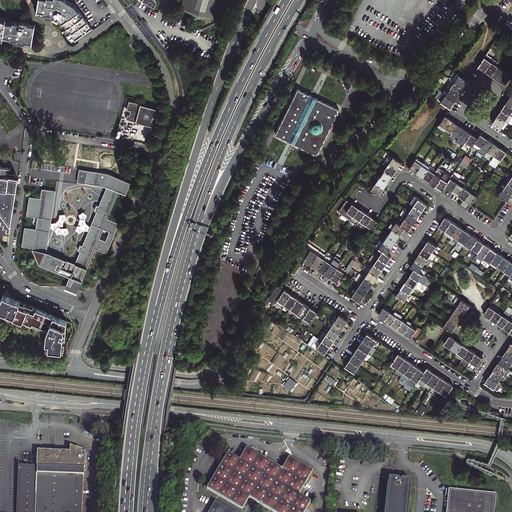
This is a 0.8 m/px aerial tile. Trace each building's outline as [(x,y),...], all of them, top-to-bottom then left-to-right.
[(52,16),(52,18),(55,19),(57,20),(59,19),(62,21),(76,41),(93,29),(90,24),(76,5),(67,0),(40,0),(38,14),(52,16)] [(137,0),(153,9),(156,2),(153,1),(153,0),(137,0)] [(222,0),(185,0),(185,1),(183,9),(198,19),(216,19),(219,11),(222,0)] [(2,22),(0,20),(0,38),(4,39),(4,38),(18,40),(18,42),(23,42),(26,43),(26,41),(33,42),(36,26),(29,25),(29,23),(22,22),(21,23),(7,21),(7,23),(2,22)] [(478,66),(485,70),(493,58),(486,54),(478,66)] [(485,70),(491,75),(497,66),(499,63),(493,58),(485,70)] [(491,75),(498,79),(504,70),(497,66),(491,75)] [(498,79),(504,83),(510,74),(504,70),(498,79)] [(463,88),(468,81),(458,75),(456,74),(452,80),(463,88)] [(458,94),(463,88),(452,80),(450,79),(445,86),(458,94)] [(454,101),(458,94),(445,86),(443,89),(447,91),(445,95),(454,101)] [(338,110),(296,90),(274,135),(316,156),(338,110)] [(449,108),(454,101),(445,95),(441,92),(437,99),(449,108)] [(127,118),(153,125),(154,121),(152,121),(153,117),(155,117),(158,109),(130,101),(127,109),(131,110),(130,115),(128,114),(127,118)] [(511,106),(505,102),(501,109),(511,116),(511,106)] [(511,116),(501,109),(497,115),(506,122),(509,124),(511,119),(511,116)] [(497,115),(492,122),(500,128),(503,124),(504,125),(506,122),(497,115)] [(451,120),(444,116),(438,125),(444,130),(445,128),(451,120)] [(457,125),(451,120),(445,128),(452,132),(457,125)] [(464,129),(457,125),(452,132),(450,135),(456,140),(464,129)] [(470,133),(464,129),(456,140),(463,144),(470,133)] [(477,138),(470,133),(463,144),(470,149),(472,146),(477,138)] [(480,134),(477,138),(472,146),(478,150),(481,146),(486,138),(480,134)] [(492,142),(486,138),(481,146),(487,150),(492,142)] [(499,147),(492,142),(487,150),(483,155),(490,160),(499,147)] [(506,152),(499,147),(490,160),(497,165),(506,152)] [(75,148),(74,159),(84,160),(85,149),(75,148)] [(110,160),(111,153),(96,151),(95,159),(110,160)] [(396,168),(401,161),(389,154),(385,160),(396,168)] [(465,155),(462,160),(468,165),(471,160),(465,155)] [(392,175),(396,168),(385,160),(383,159),(378,166),(384,169),(392,175)] [(409,167),(416,171),(421,164),(415,159),(409,167)] [(0,217),(2,217),(2,221),(5,221),(5,224),(8,225),(7,228),(10,228),(18,174),(9,173),(10,171),(13,171),(15,171),(16,170),(16,169),(15,167),(15,166),(10,166),(11,164),(0,162),(0,217)] [(416,171),(422,176),(428,168),(421,164),(416,171)] [(422,176),(429,180),(434,173),(428,168),(422,176)] [(86,183),(107,186),(75,263),(47,252),(55,191),(42,188),(40,198),(29,196),(26,215),(37,217),(36,229),(25,227),(22,246),(33,248),(33,249),(39,264),(69,277),(66,285),(78,290),(86,269),(93,272),(102,252),(106,254),(119,224),(108,219),(119,192),(126,195),(131,184),(110,174),(93,171),(79,169),(77,182),(86,183)] [(387,181),(392,175),(384,169),(380,176),(387,181)] [(429,180),(436,185),(441,177),(434,173),(429,180)] [(383,188),(387,181),(380,176),(377,180),(375,178),(373,181),(383,188)] [(436,185),(442,189),(445,186),(447,181),(441,177),(436,185)] [(445,186),(451,190),(456,182),(450,178),(447,181),(445,186)] [(451,190),(457,194),(462,186),(465,182),(459,178),(456,182),(451,190)] [(378,195),(383,188),(373,181),(372,180),(370,182),(371,182),(368,187),(378,195)] [(511,194),(511,191),(511,184),(507,181),(503,188),(511,194)] [(457,194),(464,198),(469,191),(462,186),(457,194)] [(506,200),(511,194),(503,188),(498,195),(506,200)] [(464,198),(471,203),(476,195),(469,191),(464,198)] [(413,205),(422,210),(426,203),(414,195),(410,202),(413,205)] [(350,220),(358,208),(349,201),(347,200),(338,212),(350,220)] [(422,210),(413,205),(409,211),(417,217),(422,210)] [(365,212),(358,208),(350,220),(357,225),(365,212)] [(405,218),(413,223),(417,217),(409,211),(407,210),(402,216),(405,218)] [(372,217),(365,212),(357,225),(363,229),(366,225),(372,217)] [(378,221),(372,217),(366,225),(373,229),(378,221)] [(447,230),(453,221),(446,217),(440,226),(447,230)] [(404,227),(408,230),(413,223),(405,218),(400,225),(404,227)] [(454,235),(460,226),(453,221),(447,230),(445,233),(451,238),(454,235)] [(400,234),(404,227),(400,225),(396,222),(394,225),(391,223),(389,226),(392,228),(400,234)] [(458,242),(466,230),(460,226),(454,235),(456,237),(454,240),(458,242)] [(388,235),(396,240),(400,234),(392,228),(388,235)] [(466,243),(472,234),(466,230),(458,242),(462,245),(464,242),(466,243)] [(473,248),(479,239),(472,234),(466,243),(473,248)] [(383,241),(391,247),(396,240),(388,235),(383,241)] [(379,248),(387,253),(391,247),(383,241),(380,239),(375,246),(379,248)] [(480,252),(486,243),(479,239),(473,248),(480,252)] [(428,242),(423,249),(431,254),(433,251),(437,254),(439,250),(428,242)] [(310,243),(300,257),(304,259),(311,264),(320,250),(310,243)] [(486,257),(492,248),(486,243),(480,252),(486,257)] [(379,248),(375,255),(386,262),(391,256),(387,253),(379,248)] [(492,261),(498,252),(492,248),(486,257),(484,259),(490,264),(492,261)] [(423,249),(419,255),(427,260),(431,254),(423,249)] [(320,250),(311,264),(318,268),(327,255),(320,250)] [(499,265),(505,256),(498,252),(492,261),(499,265)] [(327,255),(318,268),(324,273),(333,259),(327,255)] [(370,261),(374,263),(382,269),(386,262),(375,255),(370,261)] [(419,255),(414,262),(422,267),(427,260),(419,255)] [(333,259),(324,273),(331,277),(337,267),(342,260),(336,256),(333,259)] [(505,270),(511,261),(505,256),(499,265),(505,270)] [(414,262),(410,268),(414,271),(418,273),(422,267),(414,262)] [(374,263),(369,270),(377,275),(382,269),(374,263)] [(337,267),(331,277),(337,281),(344,272),(337,267)] [(369,270),(365,276),(373,282),(377,275),(369,270)] [(418,273),(414,271),(409,277),(417,283),(421,276),(418,273)] [(365,276),(360,283),(369,288),(373,282),(365,276)] [(417,283),(409,277),(405,284),(412,289),(417,283)] [(360,283),(356,289),(364,295),(369,288),(360,283)] [(412,289),(405,284),(400,290),(408,296),(412,289)] [(283,304),(290,294),(283,289),(282,291),(276,287),(267,299),(274,304),(274,303),(281,307),(283,304)] [(356,289),(351,297),(359,302),(364,295),(356,289)] [(408,296),(400,290),(396,297),(407,304),(411,298),(408,296)] [(42,347),(59,349),(62,335),(64,336),(67,321),(13,299),(3,294),(0,301),(0,313),(46,333),(42,347)] [(288,311),(297,298),(290,294),(283,304),(287,306),(285,310),(288,312),(288,311)] [(295,315),(303,302),(297,298),(288,311),(295,315)] [(459,306),(466,311),(471,304),(463,299),(459,306)] [(301,319),(310,307),(303,302),(295,315),(301,319)] [(490,305),(485,313),(491,317),(497,310),(490,305)] [(455,312),(462,317),(466,311),(459,306),(455,312)] [(307,325),(317,311),(310,307),(301,319),(301,320),(307,325)] [(380,315),(386,319),(391,312),(385,307),(380,315)] [(497,310),(491,317),(498,322),(503,314),(497,310)] [(386,319),(393,324),(400,313),(397,311),(394,314),(391,312),(386,319)] [(503,314),(498,322),(504,326),(511,315),(505,311),(503,314)] [(450,319),(458,324),(462,317),(455,312),(450,319)] [(393,324),(399,328),(404,320),(401,318),(403,315),(400,313),(393,324)] [(343,326),(347,319),(339,314),(335,321),(343,326)] [(338,332),(343,326),(335,321),(332,319),(328,325),(330,327),(338,332)] [(446,326),(453,331),(458,324),(450,319),(446,326)] [(399,328),(406,332),(411,325),(404,320),(399,328)] [(411,325),(406,332),(413,337),(414,335),(417,337),(423,329),(420,327),(418,330),(411,325)] [(334,339),(338,332),(330,327),(326,334),(334,339)] [(329,345),(334,339),(326,334),(323,332),(319,338),(329,345)] [(367,332),(362,339),(371,345),(376,338),(367,332)] [(452,347),(457,340),(450,335),(445,343),(452,347)] [(325,352),(329,345),(319,338),(317,337),(311,346),(323,355),(325,353),(325,352)] [(362,339),(358,346),(367,352),(371,345),(362,339)] [(457,354),(463,344),(457,340),(452,347),(450,349),(457,354)] [(463,358),(470,348),(463,344),(457,354),(463,358)] [(358,346),(354,352),(366,360),(367,358),(366,357),(366,356),(365,355),(367,352),(358,346)] [(469,363),(476,352),(470,348),(463,358),(460,362),(467,367),(469,363)] [(354,352),(349,359),(358,365),(361,367),(366,360),(354,352)] [(476,368),(483,357),(476,352),(469,363),(476,368)] [(404,357),(398,353),(391,363),(398,367),(404,357)] [(511,363),(511,360),(504,355),(500,362),(509,368),(511,363)] [(411,362),(404,357),(398,367),(404,372),(411,362)] [(349,359),(345,366),(354,371),(358,365),(349,359)] [(417,366),(411,362),(404,372),(411,376),(417,366)] [(509,368),(500,362),(496,368),(504,374),(507,376),(511,369),(509,368)] [(424,370),(417,366),(411,376),(406,382),(413,386),(417,380),(424,370)] [(433,371),(426,367),(424,370),(417,380),(420,382),(420,383),(423,385),(426,381),(433,371)] [(504,374),(496,368),(491,375),(500,381),(502,378),(504,380),(506,377),(504,375),(504,374)] [(439,375),(433,371),(426,381),(433,385),(439,375)] [(446,380),(439,375),(433,385),(439,389),(446,380)] [(500,381),(491,375),(487,382),(499,390),(503,383),(500,381)] [(453,384),(446,380),(439,389),(446,394),(453,384)] [(33,511),(83,511),(85,466),(86,466),(86,457),(86,451),(82,451),(83,449),(79,448),(75,447),(71,445),(70,451),(38,450),(38,456),(37,456),(36,465),(35,465),(34,510),(33,511)] [(240,459),(228,452),(207,488),(219,495),(243,509),(250,497),(275,511),(305,511),(312,501),(300,494),(313,471),(290,457),(283,468),(247,448),(240,459)] [(35,465),(18,465),(18,487),(16,511),(33,511),(34,510),(35,465)] [(399,479),(389,477),(389,483),(388,483),(385,511),(408,511),(411,485),(410,485),(411,480),(402,479),(402,480),(399,480),(399,479)] [(455,511),(457,489),(451,488),(448,511),(455,511)] [(497,511),(499,493),(457,489),(455,511),(497,511)] [(234,511),(215,501),(208,511),(234,511)]
